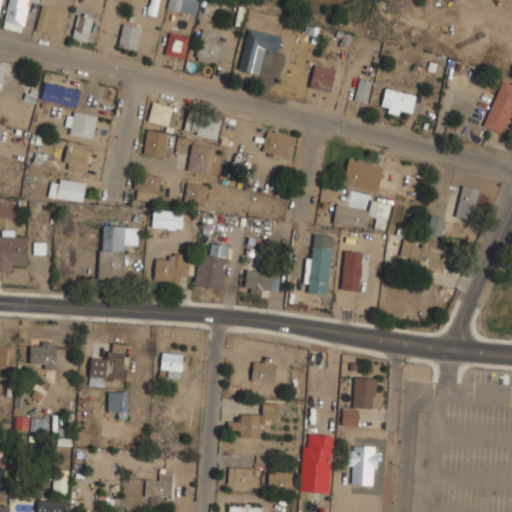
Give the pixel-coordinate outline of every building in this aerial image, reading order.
[(28,0),(34,0),(40,1),(40,0),(8,0),(3,27),(22,31),(28,0)] [(198,0),(168,0),(168,10),(197,12),(198,0)] [(35,28),(53,33),(61,9),(42,3),(35,28)] [(95,16),(79,11),(71,37),(87,42),(95,16)] [(136,51),(141,26),(123,22),(117,47),(136,51)] [(282,33),(247,26),(238,69),(260,74),(265,51),(278,53),(282,33)] [(221,31),(201,27),(195,59),(226,66),(230,45),(218,42),(221,31)] [(184,58),(189,35),(169,31),(164,54),(184,58)] [(331,91),(335,68),(314,63),(309,87),(331,91)] [(367,102),(372,81),(359,78),(354,99),(367,102)] [(40,98),(77,106),(81,88),(44,80),(40,98)] [(511,84),(501,80),(483,126),(503,134),(511,109),(511,84)] [(402,110),(411,112),(416,94),(386,86),(380,109),(401,115),(402,110)] [(170,126),(175,107),(152,101),(147,120),(170,126)] [(97,115),(68,110),(64,132),(93,138),(97,115)] [(216,140),(221,121),(195,113),(190,132),(216,140)] [(168,133),(147,128),(142,152),(163,156),(168,133)] [(293,135),(267,128),(261,151),(287,158),(293,135)] [(216,146),(191,142),(187,170),(212,174),(216,146)] [(86,171),(90,147),(67,144),(63,167),(86,171)] [(376,191),(382,165),(348,157),(342,183),(376,191)] [(134,199),(160,199),(160,173),(134,173),(134,199)] [(49,195),(82,202),(87,182),(53,175),(49,195)] [(207,183),(186,180),(183,202),(204,206),(207,183)] [(479,188),(462,184),(455,215),(472,219),(479,188)] [(386,229),(390,203),(371,200),(368,216),(376,217),(375,227),(386,229)] [(364,227),(368,209),(337,202),(333,220),(364,227)] [(152,227),(182,227),(182,209),(152,209),(152,227)] [(441,235),(444,216),(431,213),(427,232),(441,235)] [(98,278),(123,279),(125,244),(138,245),(138,226),(101,224),(98,278)] [(27,262),(28,235),(16,235),(16,230),(0,229),(0,271),(15,272),(15,261),(27,262)] [(333,234),(310,232),(305,292),(328,294),(333,234)] [(446,246),(403,239),(399,262),(442,269),(446,246)] [(223,289),(230,245),(210,242),(209,254),(199,252),(194,285),(223,289)] [(360,252),(342,251),(341,290),(359,291),(360,252)] [(187,284),(189,255),(166,253),(166,260),(155,259),(154,282),(187,284)] [(271,270),(245,270),(245,292),(271,292),(271,270)] [(31,367),(56,367),(56,341),(31,341),(31,367)] [(88,384),(105,386),(106,375),(124,376),(127,344),(110,342),(108,358),(91,357),(88,384)] [(160,376),(183,376),(183,352),(160,352),(160,376)] [(251,381),(273,382),(274,361),(252,360),(251,381)] [(376,376),(354,375),(353,407),(342,406),(341,425),(358,426),(359,407),(375,407),(376,376)] [(107,410),(118,410),(118,418),(127,418),(127,391),(107,391),(107,410)] [(278,420),(278,402),(262,402),(262,413),(239,412),(239,420),(227,420),(227,428),(239,428),(239,437),(260,437),(260,419),(278,420)] [(26,429),(26,416),(16,415),(15,428),(26,429)] [(31,430),(46,430),(46,417),(31,417),(31,430)] [(300,498),(318,498),(320,433),(302,433),(300,498)] [(347,490),(371,491),(373,448),(349,447),(347,490)] [(230,485),(256,485),(256,466),(230,466),(230,485)] [(267,488),(292,488),(292,467),(267,467),(267,488)] [(68,494),(68,470),(53,470),(53,494),(68,494)] [(145,497),(173,497),(173,472),(157,472),(157,480),(145,480),(145,497)] [(37,511),(65,511),(65,498),(37,498),(37,511)] [(8,511),(9,503),(0,502),(0,511),(8,511)]
